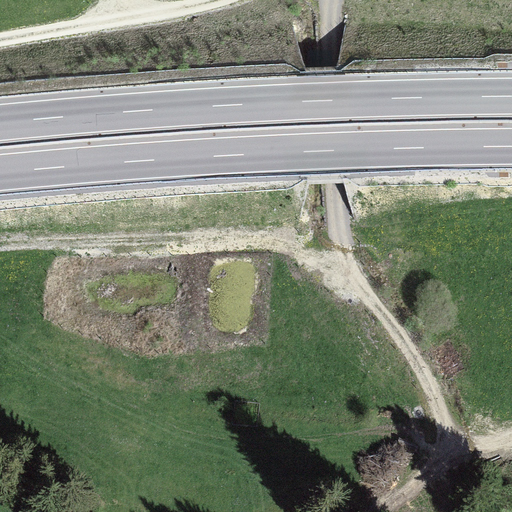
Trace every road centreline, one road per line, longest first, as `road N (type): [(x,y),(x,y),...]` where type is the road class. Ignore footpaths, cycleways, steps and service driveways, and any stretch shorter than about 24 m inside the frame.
road 1 (motorway): [(511,95),(160,107),(0,123)]
road 2 (motorway): [(0,172),(511,145)]
road 3 (track): [(346,265),(243,237),(0,244)]
road 4 (track): [(346,265),(392,327),(433,409),(443,465),(383,511)]
road 5 (track): [(329,0),(322,65),(328,184),(346,265)]
